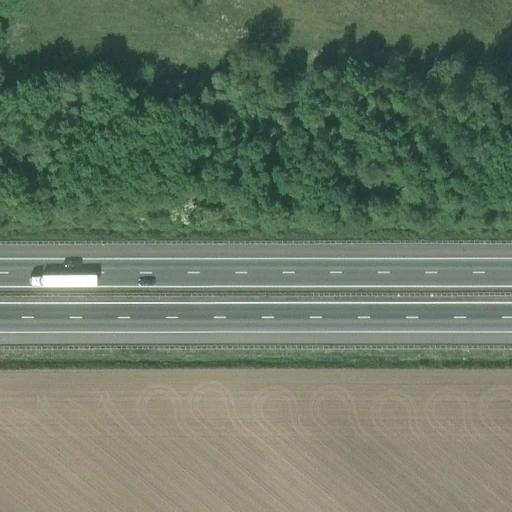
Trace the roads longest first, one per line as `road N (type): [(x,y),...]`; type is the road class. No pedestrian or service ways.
road 1 (motorway): [(0,319),(511,319)]
road 2 (motorway): [(511,275),(0,275)]
